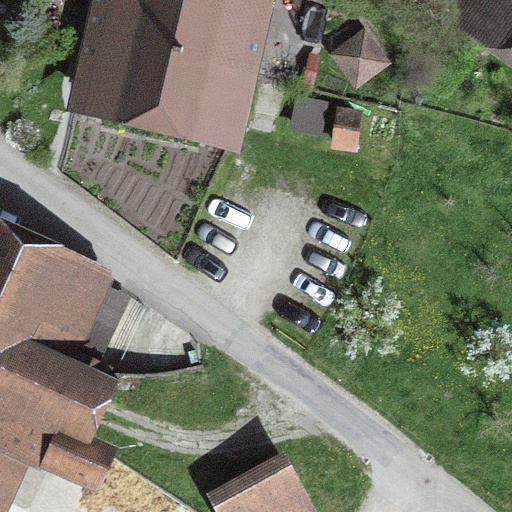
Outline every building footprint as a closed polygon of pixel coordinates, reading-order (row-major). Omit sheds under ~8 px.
[(119,0),(98,94),(219,122),(247,0),(119,0)] [(511,0),(469,0),(457,16),(493,42),(498,35),(511,45),(511,0)] [(294,125),(319,130),(324,105),(299,100),(294,125)] [(334,144),(354,147),(359,116),(339,113),(334,144)] [(80,274),(0,238),(0,448),(1,447),(49,469),(52,463),(92,481),(105,452),(69,436),(92,386),(39,362),(80,274)] [(311,511),(288,467),(218,503),(222,511),(311,511)]
